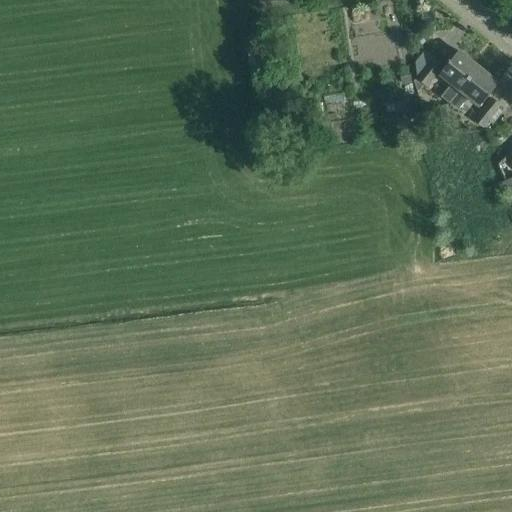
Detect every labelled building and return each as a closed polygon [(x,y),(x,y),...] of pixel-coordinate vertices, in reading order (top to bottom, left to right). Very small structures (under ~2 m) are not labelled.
[(424,51),(415,62),(415,63),(417,79),(434,58),(424,51)] [(478,67),(459,52),(440,76),(451,85),(441,98),(449,104),(459,91),(478,67)] [(425,87),(442,65),(434,58),(416,80),(425,87)] [(449,104),(456,111),(467,98),(478,107),(497,83),(478,67),(459,91),(449,104)] [(482,127),(499,106),(491,99),(474,120),(482,127)] [(511,151),(511,153),(508,156),(498,165),(505,182),(497,190),(511,219),(511,151)]
